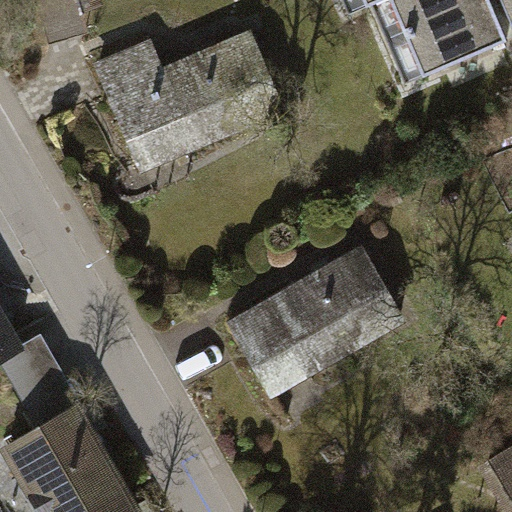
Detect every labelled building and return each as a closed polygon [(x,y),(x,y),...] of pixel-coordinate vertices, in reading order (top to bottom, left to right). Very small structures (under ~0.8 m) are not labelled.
[(390,0),(420,70),(501,36),(484,0),(390,0)] [(253,22),(119,88),(165,183),(300,118),(253,22)] [(367,246),(244,324),(296,405),(419,327),(367,246)] [(0,294),(0,366),(30,349),(0,294)] [(134,511),(80,413),(17,447),(53,511),(134,511)] [(511,446),(478,467),(504,511),(505,511),(511,508),(511,446)]
